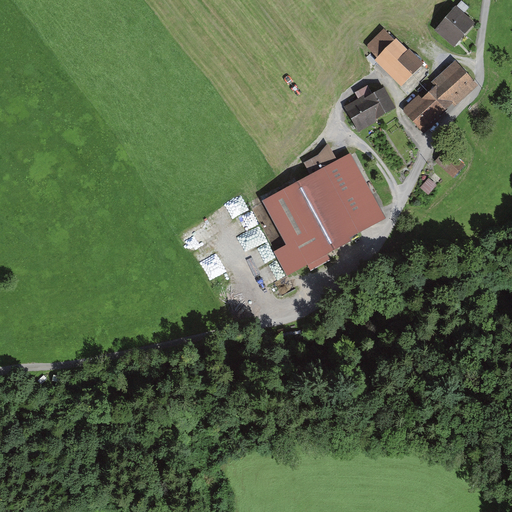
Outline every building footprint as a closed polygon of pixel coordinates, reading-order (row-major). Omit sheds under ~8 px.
[(460,45),(477,25),(455,7),(435,31),(454,46),(457,42),(460,45)] [(376,60),(403,87),(426,64),(411,49),(409,51),(386,28),(368,45),(379,56),(376,60)] [(424,104),(420,101),(408,112),(429,134),(481,86),(458,63),(432,88),(436,92),(424,104)] [(360,130),(381,117),(392,111),(380,91),(369,97),(363,87),(350,94),(353,100),(346,105),(360,130)] [(353,244),(351,239),(386,220),(357,157),(343,164),(335,148),(325,157),(309,165),(315,178),(268,204),(292,247),(280,254),(293,278),(313,267),(316,272),(334,262),(330,256),(353,244)] [(452,186),(463,174),(445,157),(434,169),(452,186)] [(421,188),(429,196),(438,186),(430,178),(421,188)] [(208,218),(180,230),(187,248),(216,236),(208,218)]
